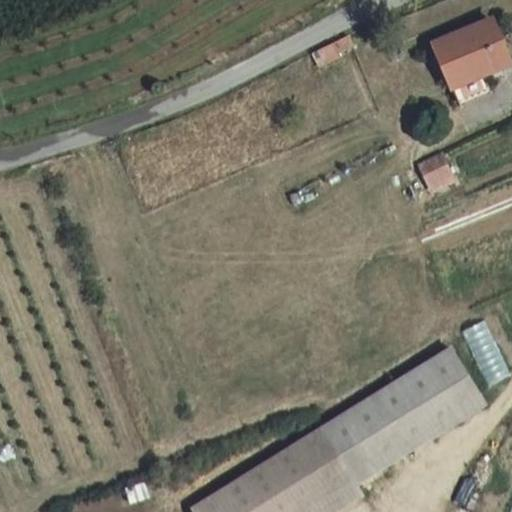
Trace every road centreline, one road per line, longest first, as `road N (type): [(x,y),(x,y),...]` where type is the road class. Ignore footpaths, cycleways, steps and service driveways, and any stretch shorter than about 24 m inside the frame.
road 1 (unclassified): [(0,157),(189,98),(400,0)]
road 2 (unclassified): [(511,397),(446,511)]
